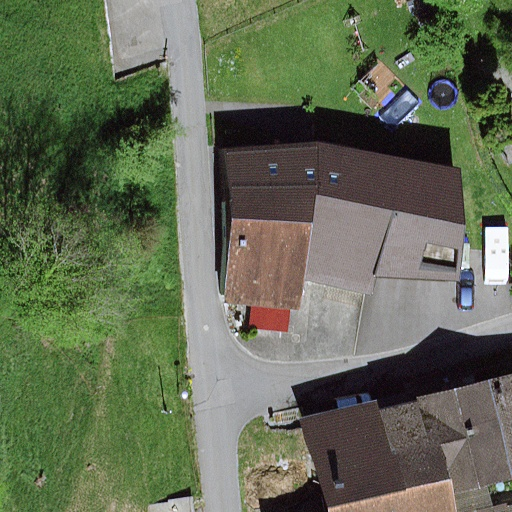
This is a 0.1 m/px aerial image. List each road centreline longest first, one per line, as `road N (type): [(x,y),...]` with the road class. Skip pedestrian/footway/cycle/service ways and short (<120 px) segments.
road 1 (unclassified): [(179,0),(208,392)]
road 2 (residential): [(208,392),(310,386),(418,363),(511,331)]
road 3 (unclassified): [(208,392),(219,511)]
